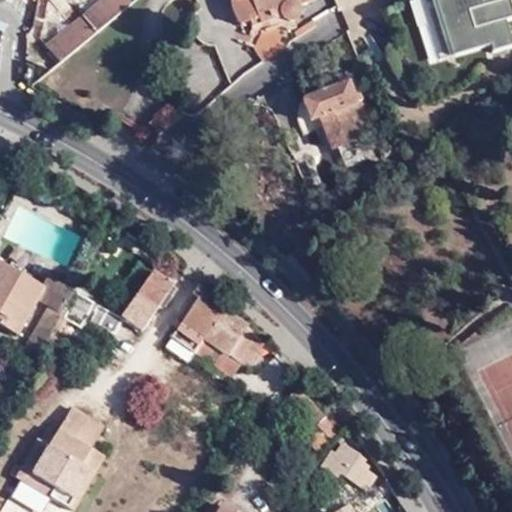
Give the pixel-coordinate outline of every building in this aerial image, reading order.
[(93,0),(56,31),(72,50),(132,0),(93,0)] [(233,0),(234,2),(245,21),(253,17),(260,34),(293,21),(295,20),(298,18),(300,14),(301,11),(301,7),(298,0),(233,0)] [(454,55),(436,0),(421,0),(440,60),(454,55)] [(436,0),(454,55),(492,44),(494,50),(511,44),(511,34),(507,19),(511,17),(511,0),(496,0),(484,4),(483,0),(436,0)] [(278,28),(254,37),(262,57),(286,48),(278,28)] [(326,79),(331,89),(304,102),(313,120),(315,119),(322,134),(325,142),(333,138),(344,163),(370,152),(364,137),(378,131),(353,74),(344,78),(341,73),(326,79)] [(158,134),(182,114),(169,99),(145,119),(158,134)] [(432,124),(439,133),(454,121),(447,112),(432,124)] [(47,284),(1,260),(0,261),(0,322),(21,332),(47,284)] [(130,303),(150,272),(136,263),(118,295),(130,303)] [(168,295),(173,287),(150,272),(130,303),(132,305),(124,318),(143,330),(150,318),(146,316),(151,308),(156,312),(168,295)] [(176,320),(203,339),(222,312),(203,294),(207,289),(201,284),(176,320)] [(57,338),(67,321),(70,313),(66,310),(75,294),(64,287),(40,329),(57,338)] [(172,298),(178,289),(173,287),(168,295),(172,298)] [(103,303),(78,289),(75,294),(66,310),(70,313),(81,319),(78,324),(87,329),(90,325),(111,337),(120,323),(98,310),(103,303)] [(264,343),(222,312),(203,339),(239,364),(246,370),(264,343)] [(187,336),(199,345),(203,339),(176,320),(172,325),(187,336)] [(30,348),(47,356),(57,338),(40,329),(30,348)] [(182,345),(194,352),(199,345),(187,336),(182,345)] [(239,364),(203,339),(199,345),(194,352),(230,377),(239,364)] [(26,355),(42,363),(47,356),(30,348),(26,355)] [(309,417),(319,407),(300,385),(289,397),(309,417)] [(104,458),(91,451),(101,432),(68,415),(56,435),(34,472),(56,485),(51,494),(73,507),(104,458)] [(46,429),(18,475),(51,494),(56,485),(34,472),(56,435),(46,429)] [(327,466),(340,474),(351,457),(353,453),(339,444),(327,466)] [(351,457),(340,474),(367,490),(377,474),(351,457)]
